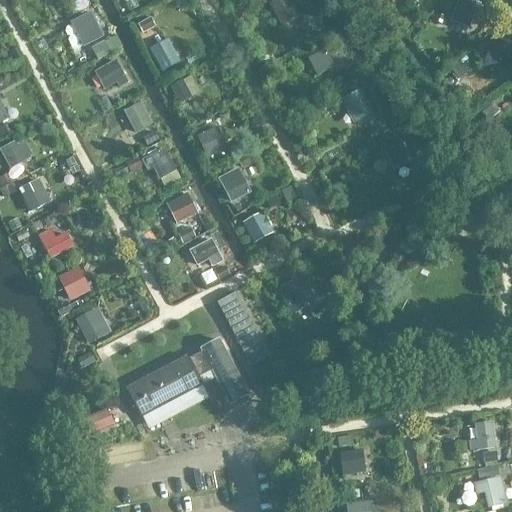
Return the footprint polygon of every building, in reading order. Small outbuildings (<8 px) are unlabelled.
[(274,0),(269,3),(282,26),(302,15),(293,0),(274,0)] [(458,0),(451,21),(471,28),(480,2),(473,0),(458,0)] [(104,38),(93,14),(70,24),(81,49),(104,38)] [(178,66),(159,32),(139,44),(158,77),(178,66)] [(511,67),(511,52),(498,34),(478,49),(499,77),(511,67)] [(337,67),(311,36),(294,50),(320,81),(337,67)] [(96,70),(109,95),(131,83),(118,58),(96,70)] [(193,75),(171,85),(180,103),(201,93),(193,75)] [(362,90),(343,98),(353,123),(372,115),(362,90)] [(152,137),(136,98),(110,109),(126,148),(152,137)] [(0,122),(8,119),(0,102),(0,122)] [(224,155),(206,121),(184,133),(202,167),(224,155)] [(397,133),(367,151),(385,180),(414,162),(397,133)] [(30,164),(14,135),(0,142),(0,167),(6,178),(30,164)] [(166,188),(183,176),(162,146),(145,158),(166,188)] [(240,168),(219,177),(231,202),(251,193),(240,168)] [(38,178),(18,189),(30,212),(50,202),(38,178)] [(200,219),(182,188),(156,203),(174,234),(200,219)] [(280,232),(262,208),(235,227),(254,252),(280,232)] [(66,244),(47,218),(27,233),(46,259),(66,244)] [(190,248),(198,268),(222,258),(213,238),(190,248)] [(77,267),(58,278),(70,301),(90,291),(77,267)] [(300,286),(281,289),(285,322),(304,319),(300,286)] [(269,358),(235,295),(218,305),(251,367),(269,358)] [(98,308),(75,320),(88,344),(110,332),(98,308)] [(202,386),(198,379),(213,371),(230,405),(247,396),(218,341),(201,350),(202,353),(188,360),(187,358),(126,390),(142,418),(202,386)] [(79,424),(83,454),(116,450),(112,419),(79,424)] [(495,422),(473,423),(474,449),(496,448),(495,422)] [(339,437),(341,451),(354,449),(353,436),(339,437)] [(341,452),(343,475),(367,473),(364,449),(341,452)] [(509,511),(500,473),(471,480),(477,511),(509,511)] [(369,511),(367,491),(335,496),(337,511),(369,511)]
